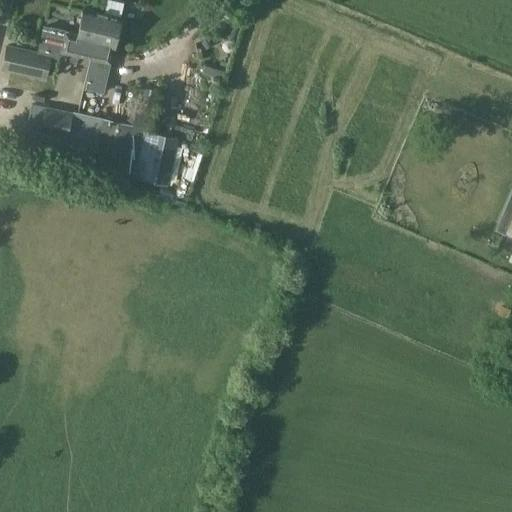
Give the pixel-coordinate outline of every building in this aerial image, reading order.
[(44,27),(39,47),(59,52),(59,51),(89,58),(92,44),(96,45),(102,19),(82,14),(76,40),(63,37),(64,32),(44,27)] [(92,44),(89,58),(82,88),(102,93),(118,22),(102,19),(96,45),(92,44)] [(0,70),(31,76),(43,79),(44,80),(49,56),(2,45),(0,58),(0,70)] [(61,61),(64,73),(81,69),(78,57),(61,61)] [(204,66),(202,73),(222,79),(224,72),(204,66)] [(141,87),(138,102),(152,105),(155,90),(141,87)] [(30,104),(25,128),(40,131),(44,107),(30,104)] [(72,112),(44,106),(44,107),(40,131),(39,133),(67,139),(72,112)] [(78,113),(67,162),(80,165),(91,116),(78,113)] [(146,128),(102,118),(91,168),(134,177),(146,128)] [(40,131),(25,128),(20,152),(62,161),(67,139),(39,133),(40,131)]
